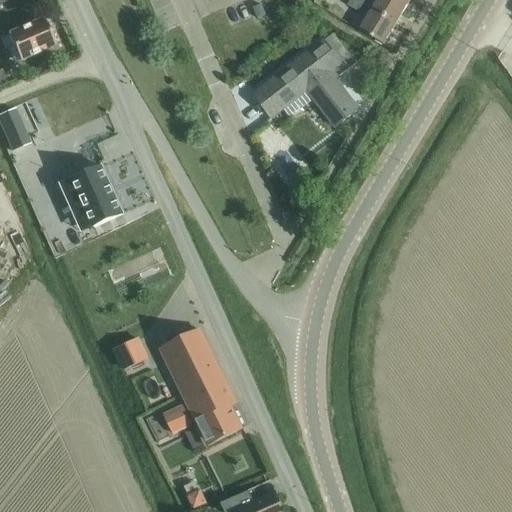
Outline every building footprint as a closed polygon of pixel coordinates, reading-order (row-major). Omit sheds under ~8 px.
[(358,12),(363,4),(355,0),(350,0),(347,6),(358,12)] [(396,24),(409,3),(403,0),(378,0),(373,10),(396,24)] [(258,18),(264,16),(259,5),(253,7),(258,18)] [(383,45),(396,24),(373,10),(360,31),(383,45)] [(56,46),(43,20),(8,36),(14,48),(9,50),(16,64),(56,46)] [(357,110),(334,80),(356,64),(333,34),(254,96),(271,118),(306,90),(335,127),(357,110)] [(244,111),(257,101),(249,91),(236,101),(244,111)] [(16,110),(0,117),(0,124),(12,151),(30,143),(16,110)] [(72,180),(93,228),(122,215),(101,167),(72,180)] [(206,446),(224,438),(242,429),(231,406),(235,404),(199,330),(181,339),(160,349),(206,446)] [(122,368),(146,357),(138,339),(115,350),(122,368)] [(172,435),(192,426),(183,407),(164,416),(172,435)] [(248,492),(220,504),(224,511),(233,511),(239,509),(240,511),(284,511),(275,492),(253,502),(248,492)]
